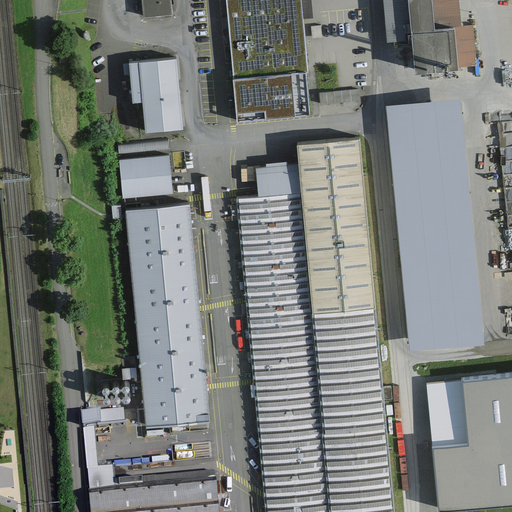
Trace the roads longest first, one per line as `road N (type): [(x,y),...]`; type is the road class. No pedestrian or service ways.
road 1 (unknown): [(379,112),(398,355)]
road 2 (unknown): [(193,124),(379,112)]
road 3 (unknown): [(398,355),(408,486)]
